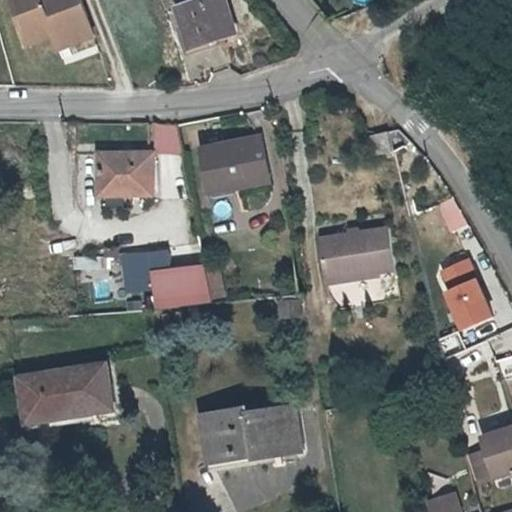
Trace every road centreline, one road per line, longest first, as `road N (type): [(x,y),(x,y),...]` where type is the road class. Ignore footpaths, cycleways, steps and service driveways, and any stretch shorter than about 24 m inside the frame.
road 1 (residential): [(0,104),(224,99),(351,58)]
road 2 (residential): [(351,58),(424,134),(511,267)]
